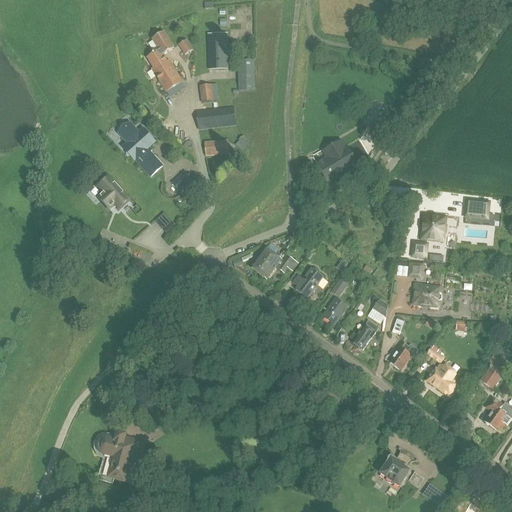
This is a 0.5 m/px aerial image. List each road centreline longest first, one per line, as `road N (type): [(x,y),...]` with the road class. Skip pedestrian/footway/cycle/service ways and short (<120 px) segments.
road 1 (residential): [(511,483),(210,260)]
road 2 (residential): [(470,69),(356,193),(210,260)]
road 3 (residential): [(34,511),(73,410),(210,260)]
road 4 (track): [(291,225),(284,122),(298,0)]
road 5 (residential): [(210,260),(192,237),(210,203),(187,97)]
